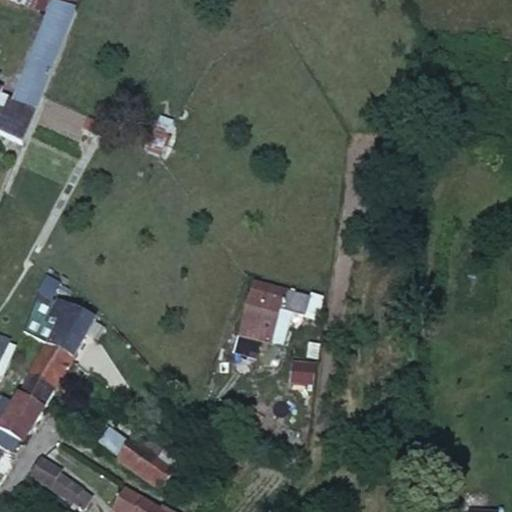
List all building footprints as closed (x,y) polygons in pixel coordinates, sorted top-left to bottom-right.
[(2,0),(37,14),(43,0),(2,0)] [(77,11),(80,0),(56,0),(55,5),(77,11)] [(50,6),(34,46),(11,104),(35,114),(73,16),(50,6)] [(0,140),(21,149),(33,120),(0,107),(0,140)] [(43,284),(39,293),(55,297),(59,286),(43,284)] [(255,355),(269,315),(273,303),(247,293),(227,345),(255,355)] [(273,303),(269,315),(284,320),(288,309),(273,303)] [(46,324),(56,330),(61,318),(51,314),(46,324)] [(42,356),(66,369),(85,329),(61,318),(56,330),(42,356)] [(104,379),(119,363),(100,345),(84,361),(104,379)] [(42,356),(26,392),(49,403),(62,378),(66,369),(42,356)] [(314,388),(315,367),(293,366),(292,387),(314,388)] [(26,392),(16,411),(39,422),(49,403),(26,392)] [(16,456),(22,459),(24,456),(39,422),(16,411),(13,420),(3,439),(0,446),(0,447),(4,450),(16,456)] [(0,423),(0,437),(3,439),(13,420),(4,415),(0,423)] [(120,458),(128,441),(107,431),(98,447),(120,458)] [(16,456),(4,450),(0,458),(0,464),(9,470),(16,456)] [(126,451),(114,470),(160,503),(179,478),(164,468),(159,475),(126,451)] [(54,492),(63,479),(49,470),(38,482),(54,492)] [(78,509),(88,496),(63,479),(54,492),(78,509)] [(193,484),(178,508),(185,511),(193,511),(205,493),(193,484)] [(88,496),(78,509),(82,511),(90,511),(98,502),(88,496)] [(110,511),(134,511),(120,500),(110,511)] [(296,511),(313,511),(303,503),(296,511)]
